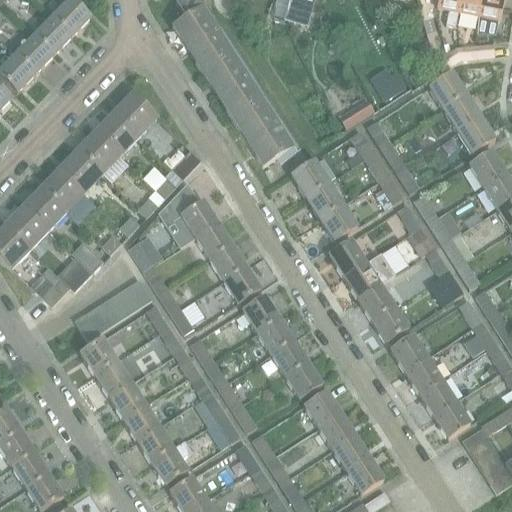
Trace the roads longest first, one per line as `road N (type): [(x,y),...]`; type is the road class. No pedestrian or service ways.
road 1 (residential): [(449,511),(143,40)]
road 2 (residential): [(130,511),(0,313)]
road 3 (residential): [(0,182),(143,40)]
